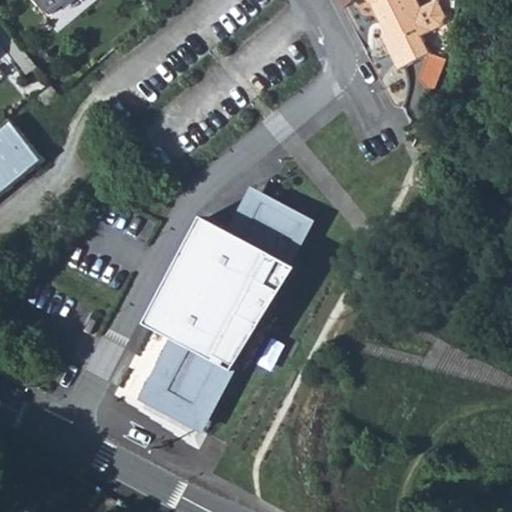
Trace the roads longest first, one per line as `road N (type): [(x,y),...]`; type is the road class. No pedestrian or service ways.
road 1 (residential): [(67,437),(184,208),(332,86),(347,63)]
road 2 (tertiary): [(214,511),(67,437)]
